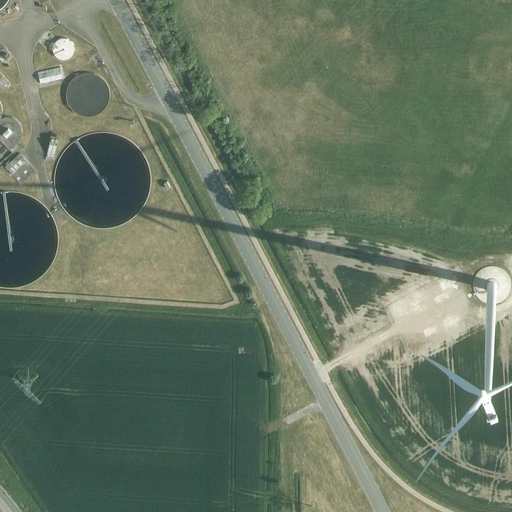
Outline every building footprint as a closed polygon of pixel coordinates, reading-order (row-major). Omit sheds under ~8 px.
[(78,54),(72,35),(53,42),(59,60),(78,54)] [(63,66),(40,71),(43,83),(66,78),(63,66)] [(0,82),(5,88),(10,83),(0,71),(0,82)] [(0,137),(10,148),(19,140),(20,138),(21,136),(21,135),(22,134),(22,133),(22,131),(22,129),(22,128),(22,127),(21,126),(21,125),(20,123),(19,122),(18,121),(17,120),(15,118),(13,117),(12,117),(11,116),(9,116),(8,116),(7,116),(6,116),(5,116),(3,117),(1,117),(2,115),(2,114),(2,113),(3,112),(3,111),(3,110),(3,109),(3,108),(3,107),(2,106),(2,105),(2,104),(1,104),(1,102),(0,101),(0,137)] [(46,158),(54,160),(60,137),(51,135),(46,158)] [(36,170),(20,153),(6,166),(22,183),(36,170)] [(487,283),(487,285),(487,287),(488,289),(490,290),(492,290),(494,290),(496,289),(497,287),(497,285),(497,283),(496,281),(494,280),(492,280),(490,280),(488,281),(487,283)]
